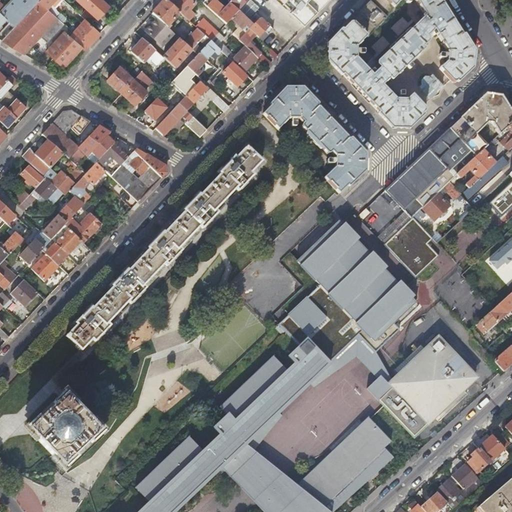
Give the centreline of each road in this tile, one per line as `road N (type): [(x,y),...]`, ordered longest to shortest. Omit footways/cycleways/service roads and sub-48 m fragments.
road 1 (residential): [(0,359),(193,166)]
road 2 (residential): [(262,287),(393,159)]
road 3 (residential): [(511,389),(375,511)]
road 4 (residential): [(193,166),(62,90)]
road 5 (residential): [(193,166),(297,56)]
road 6 (residential): [(393,159),(500,59)]
road 7 (residential): [(297,56),(393,159)]
road 8 (residential): [(143,0),(62,90)]
